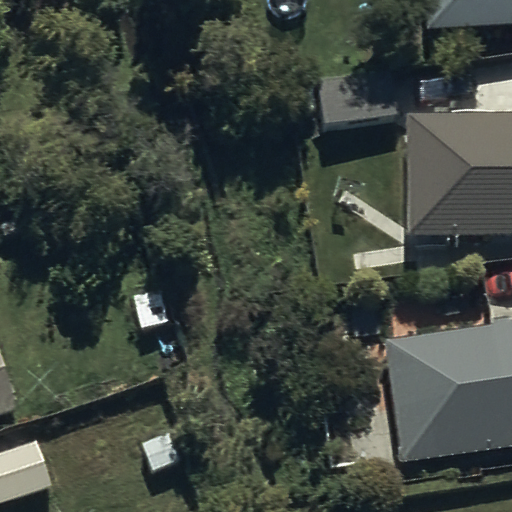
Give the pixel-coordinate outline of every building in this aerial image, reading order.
[(511,0),(422,0),(424,45),(511,41),(511,0)] [(511,112),(407,113),(408,234),(511,233),(511,112)] [(387,393),(399,477),(511,460),(511,337),(382,355),(387,393)] [(2,369),(0,369),(0,432),(19,427),(2,369)] [(30,449),(0,459),(0,511),(9,511),(47,500),(30,449)]
